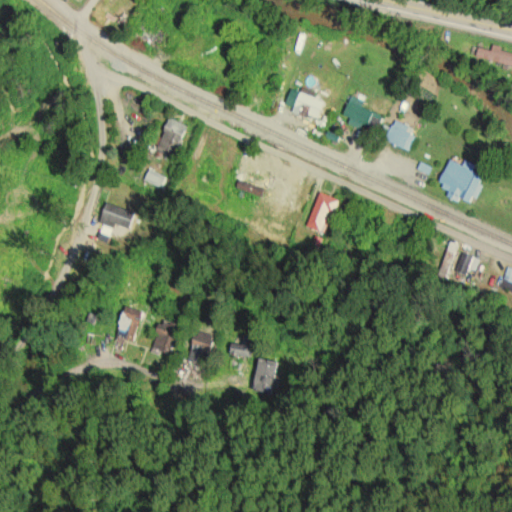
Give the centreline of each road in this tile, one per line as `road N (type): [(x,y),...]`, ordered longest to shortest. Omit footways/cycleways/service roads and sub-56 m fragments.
road 1 (residential): [(72,28),(97,68),(511,256)]
road 2 (residential): [(175,0),(511,154)]
road 3 (residential): [(42,306),(102,154),(97,68)]
